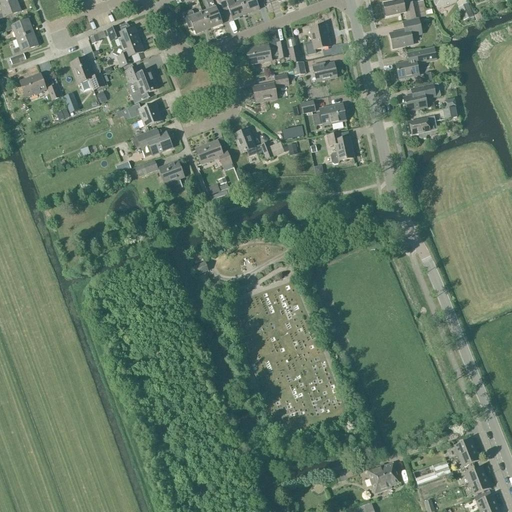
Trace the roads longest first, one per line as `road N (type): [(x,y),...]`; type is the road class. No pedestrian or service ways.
road 1 (tertiary): [(511,473),(432,274),(397,210)]
road 2 (tertiary): [(397,210),(348,0)]
road 3 (residential): [(337,0),(224,43)]
road 4 (residential): [(186,133),(235,107),(224,43)]
